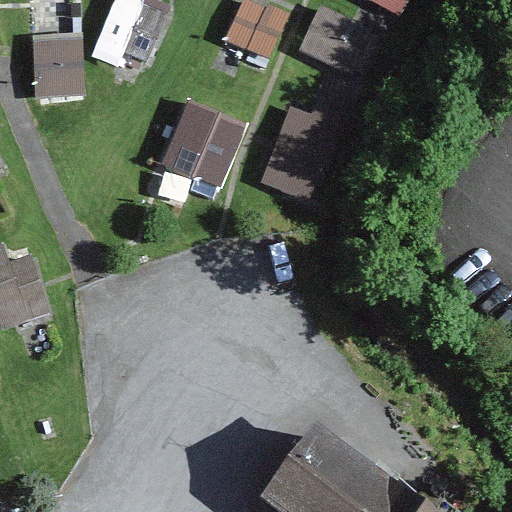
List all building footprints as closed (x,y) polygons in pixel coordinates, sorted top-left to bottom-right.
[(92,0),(44,0),(39,16),(82,30),(92,0)] [(171,18),(133,0),(127,0),(105,49),(146,69),(171,18)] [(408,0),(371,0),(401,14),(408,0)] [(291,23),(252,5),(231,48),(270,67),(291,23)] [(389,41),(330,13),(305,61),(368,88),(389,41)] [(84,57),(37,61),(44,130),(90,125),(84,57)] [(262,87),(222,67),(198,113),(238,133),(262,87)] [(343,130),(299,113),(269,189),(314,206),(343,130)] [(243,147),(197,124),(174,169),(220,192),(243,147)] [(0,159),(0,181),(9,177),(0,159)] [(7,245),(0,246),(0,323),(4,333),(53,319),(34,268),(13,268),(7,245)] [(410,511),(317,443),(266,511),(410,511)]
